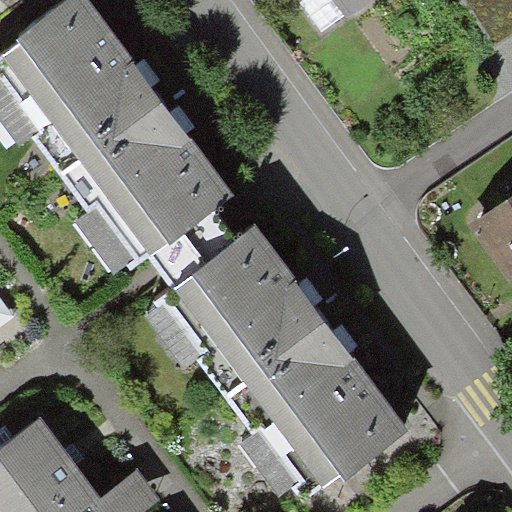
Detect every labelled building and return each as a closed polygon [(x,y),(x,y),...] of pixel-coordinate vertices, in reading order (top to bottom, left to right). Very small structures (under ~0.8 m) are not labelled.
[(0,0),(0,10),(14,0),(0,0)] [(305,506),(405,432),(303,294),(175,122),(85,0),(0,64),(0,102),(129,275),(151,258),(177,296),(160,309),(305,506)] [(296,0),(324,38),(377,0),(296,0)] [(511,36),(511,0),(463,0),(494,48),(511,36)] [(511,197),(469,229),(511,287),(511,197)] [(0,285),(0,332),(23,314),(0,285)] [(152,511),(159,506),(134,474),(101,501),(67,456),(43,426),(14,448),(3,434),(0,435),(0,511),(152,511)]
